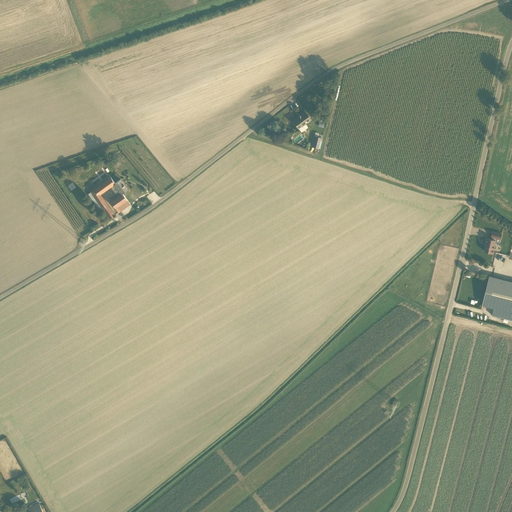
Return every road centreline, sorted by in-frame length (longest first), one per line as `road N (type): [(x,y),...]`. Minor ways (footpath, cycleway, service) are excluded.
road 1 (unclassified): [(0,297),(177,187),(323,73),(511,0)]
road 2 (unclassified): [(392,511),(411,470),(511,52)]
road 3 (track): [(250,131),(475,206)]
